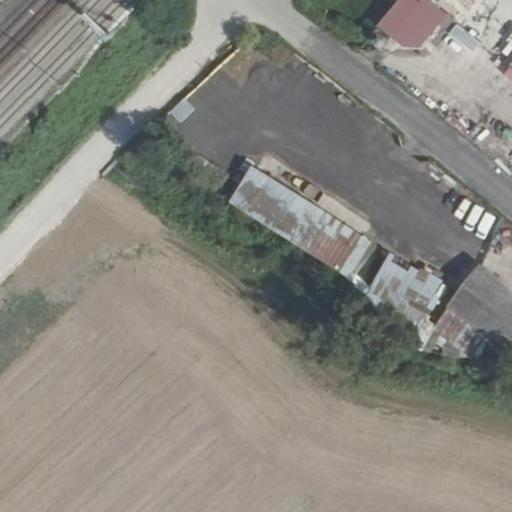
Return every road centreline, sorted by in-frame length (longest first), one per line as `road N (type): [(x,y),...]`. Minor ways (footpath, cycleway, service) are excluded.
road 1 (track): [(0,252),(258,1)]
road 2 (track): [(511,207),(258,1)]
